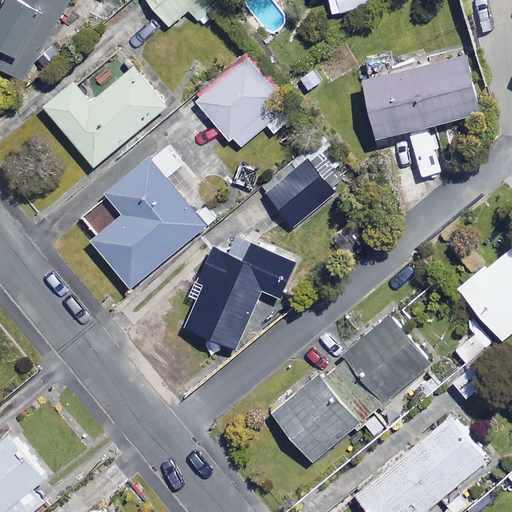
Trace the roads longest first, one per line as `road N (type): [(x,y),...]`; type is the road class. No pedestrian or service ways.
road 1 (residential): [(167,442),(507,164)]
road 2 (residential): [(0,240),(167,442)]
